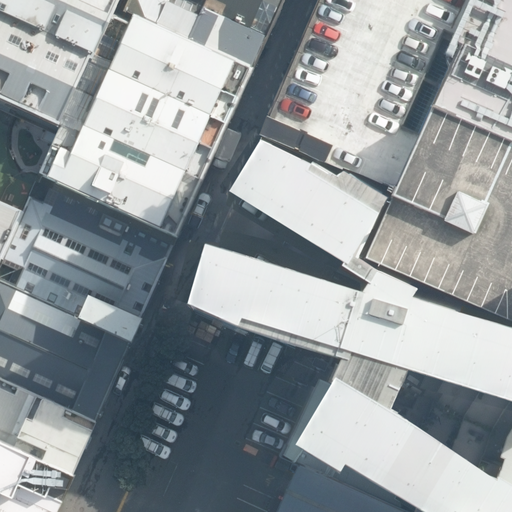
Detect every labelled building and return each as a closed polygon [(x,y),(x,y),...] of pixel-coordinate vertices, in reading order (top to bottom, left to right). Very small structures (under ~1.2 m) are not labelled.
[(0,0),(0,92),(65,121),(122,5),(124,0),(0,0)] [(256,63),(283,0),(124,0),(122,5),(256,63)] [(398,197),(435,110),(432,109),(460,48),(452,44),(471,0),(320,0),(268,122),(265,120),(257,139),(325,169),(326,166),(398,197)] [(511,144),(511,0),(471,0),(452,44),(460,48),(432,109),(435,110),(511,144)] [(256,63),(122,5),(65,121),(41,174),(177,236),(256,63)] [(511,144),(435,110),(398,197),(365,266),(511,330),(511,144)] [(304,163),(260,144),(224,206),(342,278),(339,281),(367,298),(361,308),(201,258),(182,320),(233,342),(340,375),(292,462),(339,490),(344,481),(393,511),(511,511),(511,494),(391,425),(406,386),(511,417),(511,338),(415,308),(418,297),(361,271),(390,207),(341,177),(338,183),(304,163)] [(177,236),(41,174),(27,210),(0,269),(0,376),(97,418),(131,342),(82,319),(92,295),(142,317),(177,236)] [(0,269),(27,210),(0,197),(0,269)] [(82,319),(131,342),(142,317),(92,295),(82,319)] [(0,376),(0,441),(71,474),(97,418),(0,376)] [(511,494),(511,417),(406,386),(391,425),(511,494)] [(0,441),(0,511),(53,511),(58,502),(71,474),(0,441)] [(384,511),(339,490),(294,466),(271,511),(384,511)]
